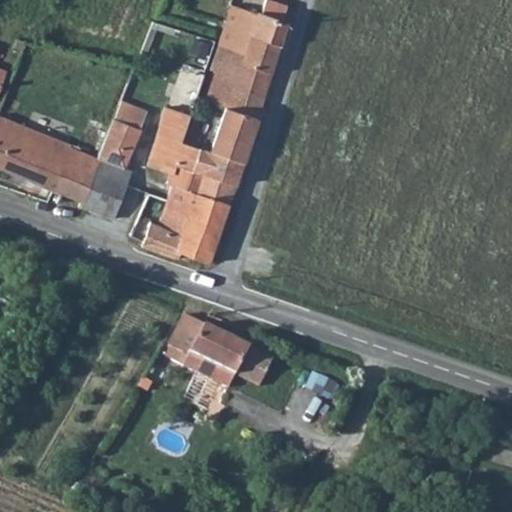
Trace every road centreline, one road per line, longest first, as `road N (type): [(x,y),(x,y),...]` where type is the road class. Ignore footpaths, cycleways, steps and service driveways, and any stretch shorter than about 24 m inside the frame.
road 1 (tertiary): [(0,214),(511,392)]
road 2 (track): [(381,347),(361,408),(303,511)]
